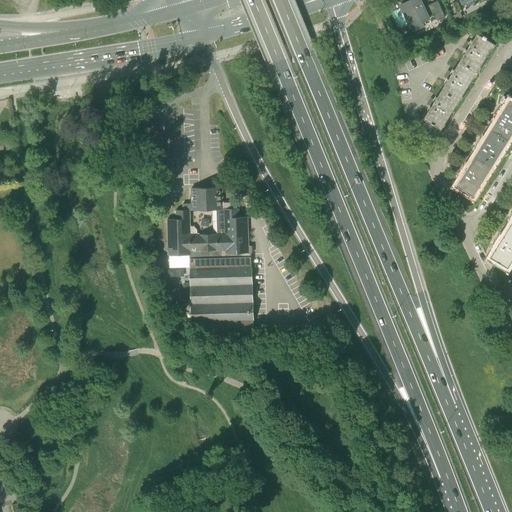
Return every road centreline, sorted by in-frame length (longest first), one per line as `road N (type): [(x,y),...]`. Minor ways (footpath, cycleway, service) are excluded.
road 1 (trunk): [(253,0),(441,461)]
road 2 (trunk): [(210,56),(262,169),(441,461)]
road 3 (trunk): [(448,405),(280,0)]
road 4 (trunk): [(448,405),(340,20)]
road 5 (unclassified): [(0,94),(210,56)]
road 6 (residential): [(466,233),(438,160),(506,49)]
road 7 (primary): [(0,69),(198,36)]
road 8 (primary): [(198,36),(333,0)]
road 9 (unclassified): [(210,56),(340,20)]
